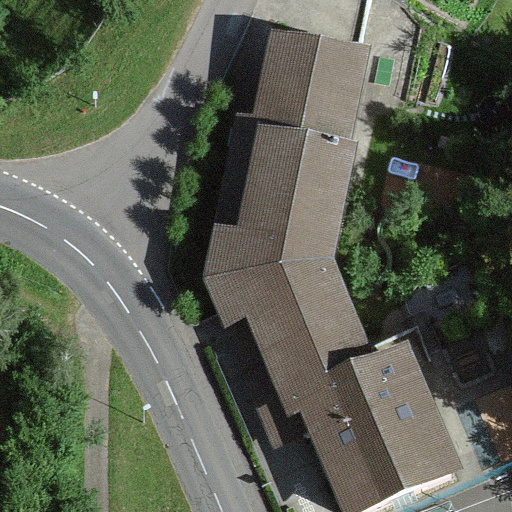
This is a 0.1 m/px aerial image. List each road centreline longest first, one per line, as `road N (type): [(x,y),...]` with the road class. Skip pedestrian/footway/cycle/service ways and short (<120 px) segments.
road 1 (residential): [(83,254),(136,178),(227,0)]
road 2 (unclassified): [(83,254),(140,333),(219,511)]
road 3 (track): [(98,511),(101,361),(113,289)]
road 4 (track): [(0,296),(42,314),(101,361)]
